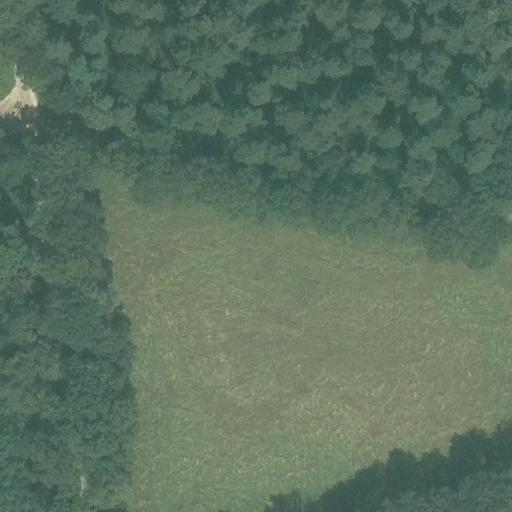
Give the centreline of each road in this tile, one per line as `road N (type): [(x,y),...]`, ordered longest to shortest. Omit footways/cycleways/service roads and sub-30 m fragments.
road 1 (track): [(511,219),(32,130)]
road 2 (track): [(85,511),(37,177)]
road 3 (track): [(32,130),(7,0)]
